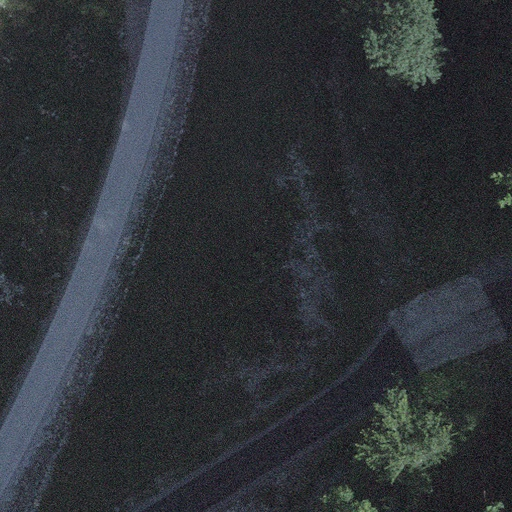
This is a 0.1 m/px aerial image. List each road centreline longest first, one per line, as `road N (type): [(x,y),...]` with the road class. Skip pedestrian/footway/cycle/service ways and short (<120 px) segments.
road 1 (track): [(165,0),(128,170),(57,348),(0,455)]
road 2 (track): [(511,312),(173,511)]
